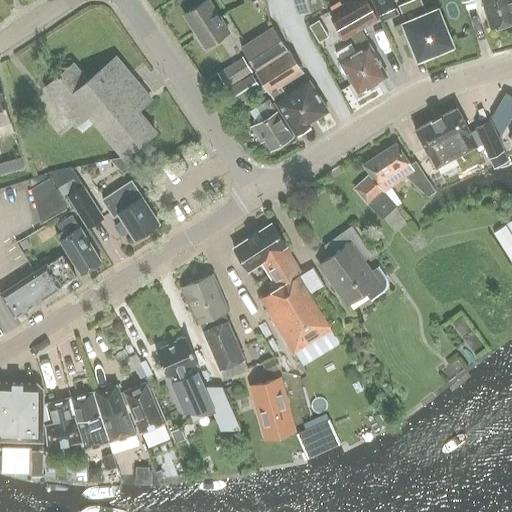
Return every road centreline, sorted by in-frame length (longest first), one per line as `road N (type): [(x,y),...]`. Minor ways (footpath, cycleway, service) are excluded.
road 1 (residential): [(0,355),(261,195)]
road 2 (residential): [(261,195),(397,104),(511,65)]
road 3 (residential): [(261,195),(121,0)]
